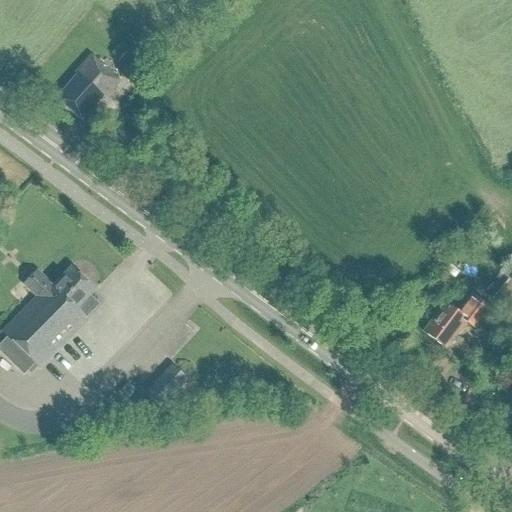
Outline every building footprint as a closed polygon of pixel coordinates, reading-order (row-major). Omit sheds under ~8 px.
[(146,50),(125,73),(137,84),(159,60),(146,50)] [(120,82),(90,56),(74,75),(76,77),(56,100),(80,121),(101,97),(104,100),(120,82)] [(24,287),(37,299),(2,334),(38,370),(87,321),(76,311),(94,292),(72,269),(53,288),(38,273),(24,287)] [(485,296),(489,301),(499,308),(511,294),(511,275),(506,273),(485,296)] [(443,305),(422,333),(445,349),(465,323),(476,331),(490,312),(471,298),(458,316),(443,305)] [(186,382),(171,367),(145,395),(160,409),(186,382)]
